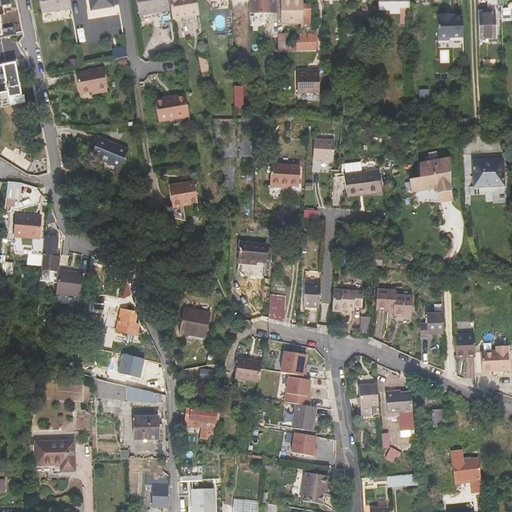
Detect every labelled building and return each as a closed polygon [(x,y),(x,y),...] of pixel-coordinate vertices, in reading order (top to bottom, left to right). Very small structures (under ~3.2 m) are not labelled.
[(40,0),(42,13),(72,8),(70,0),(40,0)] [(90,0),(92,12),(119,7),(118,0),(90,0)] [(137,0),(140,16),(159,12),(159,9),(169,7),(167,0),(137,0)] [(168,0),(172,20),(199,15),(196,0),(168,0)] [(248,0),(249,15),(259,14),(266,14),(266,16),(272,16),(272,14),(275,13),(274,0),(248,0)] [(301,28),(309,28),(309,7),(301,7),(300,0),(277,0),(278,20),(282,20),(282,24),(301,23),(301,28)] [(495,38),(495,12),(478,13),(479,38),(495,38)] [(462,17),(453,17),(446,17),(446,15),(440,15),(440,39),(442,41),(446,40),(448,38),(463,38),(462,17)] [(113,60),(127,57),(125,44),(110,46),(113,60)] [(209,75),(206,57),(200,58),(203,76),(209,75)] [(21,94),(16,62),(2,65),(3,69),(0,69),(0,92),(7,92),(8,97),(21,94)] [(98,94),(108,92),(103,68),(76,74),(80,95),(97,91),(98,94)] [(297,72),(297,92),(318,91),(318,70),(311,70),(311,72),(297,72)] [(242,104),(241,87),(234,88),(234,105),(242,104)] [(155,103),(158,121),(189,116),(185,94),(170,97),(171,101),(155,103)] [(490,107),(490,119),(503,119),(503,107),(490,107)] [(107,161),(107,163),(117,167),(121,168),(128,149),(98,137),(89,159),(99,163),(101,159),(107,161)] [(313,140),(312,159),(332,161),(333,140),(313,140)] [(503,159),(472,161),(473,187),(504,186),(503,159)] [(345,175),(343,175),(346,194),(363,192),(364,195),(381,193),(379,171),(362,173),(360,162),(344,164),(345,175)] [(271,165),(269,187),(280,188),(280,185),(288,185),(298,186),(299,166),(271,165)] [(446,195),(448,168),(420,167),(418,180),(408,180),(407,192),(432,194),(432,199),(445,200),(446,195)] [(194,182),(169,186),(173,208),(182,206),(183,203),(189,202),(189,204),(197,202),(194,182)] [(18,198),(19,184),(7,183),(6,197),(18,198)] [(317,211),(304,210),(303,220),(316,221),(317,211)] [(39,230),(40,230),(41,222),(35,222),(35,216),(17,214),(16,228),(17,228),(16,236),(38,238),(39,230)] [(56,257),(58,239),(45,237),(41,271),(59,273),(59,271),(61,257),(56,257)] [(264,266),(266,245),(240,243),(238,264),(264,266)] [(382,256),(375,256),(374,265),(381,266),(382,256)] [(0,272),(13,274),(14,263),(0,261),(0,272)] [(80,297),(83,274),(59,271),(59,273),(58,278),(57,283),(56,294),(80,297)] [(318,308),(319,285),(304,284),(303,307),(318,308)] [(395,296),(395,291),(377,290),(375,310),(386,311),(386,313),(393,313),(393,316),(411,317),(413,297),(395,296)] [(361,308),(362,293),(333,291),(332,311),(339,311),(339,310),(352,311),(352,307),(361,308)] [(55,302),(79,305),(80,297),(56,294),(55,302)] [(283,322),(284,297),(269,295),(268,318),(283,322)] [(121,309),(118,320),(114,319),(112,327),(117,328),(116,331),(129,334),(134,312),(121,309)] [(183,309),(179,333),(205,338),(210,313),(183,309)] [(137,318),(136,313),(134,312),(129,334),(137,336),(139,325),(136,325),(137,318)] [(369,313),(361,312),(359,333),(367,333),(369,313)] [(427,339),(427,335),(434,335),(443,335),(442,313),(427,314),(427,323),(420,323),(420,339),(427,339)] [(104,325),(112,327),(114,319),(106,317),(104,325)] [(454,336),(456,358),(474,357),(474,335),(454,336)] [(481,372),(507,371),(506,346),(495,346),(495,351),(480,351),(481,372)] [(305,355),(283,352),(280,373),(304,377),(305,369),(303,368),(305,355)] [(144,358),(123,353),(118,372),(140,377),(144,358)] [(237,359),(234,379),(258,383),(261,363),(237,359)] [(308,381),(286,377),(282,402),(293,404),(306,406),(307,397),(305,396),(308,381)] [(100,382),(99,398),(117,398),(118,383),(100,382)] [(127,400),(158,403),(159,393),(127,385),(127,400)] [(358,386),(360,416),(379,416),(377,385),(358,386)] [(399,394),(394,394),(393,391),(385,392),(387,412),(398,412),(398,417),(399,431),(414,431),(410,393),(399,394)] [(306,406),(293,404),(289,428),(310,432),(314,408),(306,406)] [(213,411),(212,411),(187,408),(187,409),(185,426),(201,428),(202,426),(211,427),(213,411)] [(447,426),(445,409),(432,410),(433,428),(447,426)] [(158,417),(134,418),(135,439),(158,438),(158,417)] [(314,437),(292,433),(289,453),(313,457),(315,449),(312,449),(314,437)] [(61,465),(61,471),(75,471),(74,441),(35,443),(36,465),(61,465)] [(462,460),(461,452),(451,453),(455,482),(470,480),(471,494),(482,492),(478,458),(462,460)] [(134,469),(144,468),(144,459),(134,459),(134,469)] [(202,467),(179,467),(180,482),(202,481),(202,467)] [(304,473),(300,501),(319,504),(319,478),(327,479),(327,477),(304,473)] [(167,508),(168,476),(152,476),(153,485),(154,507),(167,508)] [(388,476),(388,485),(414,485),(414,476),(388,476)] [(213,511),(213,491),(192,491),(192,506),(188,507),(187,511),(213,511)]
